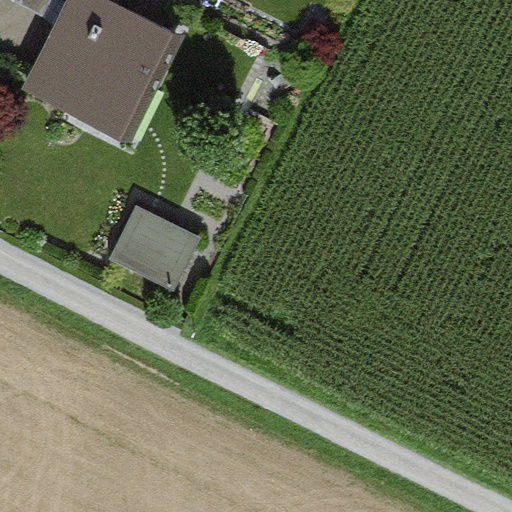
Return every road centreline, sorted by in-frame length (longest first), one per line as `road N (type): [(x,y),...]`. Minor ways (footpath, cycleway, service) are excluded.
road 1 (track): [(226,382),(468,511)]
road 2 (residential): [(0,267),(226,382)]
